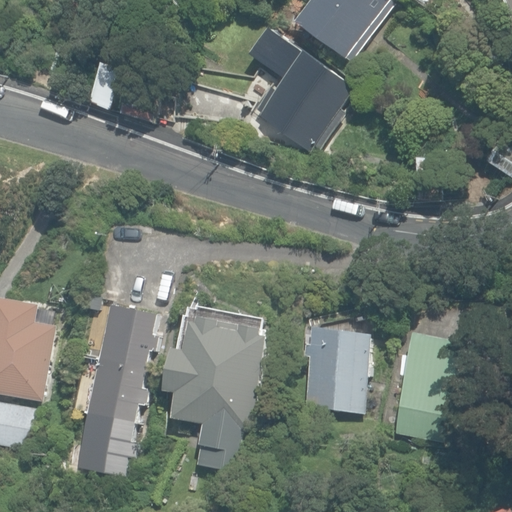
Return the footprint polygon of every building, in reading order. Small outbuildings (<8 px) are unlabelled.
[(318,0),(302,23),(356,62),(400,3),(395,0),(318,0)] [(191,67),(214,70),(230,46),(200,26),(188,46),(198,52),(191,67)] [(270,118),(314,152),(319,148),(323,151),(350,114),(346,110),(361,90),(315,53),(311,57),(276,32),(262,52),(266,56),(262,61),(292,85),(286,93),(281,89),(257,120),(264,125),(270,118)] [(95,102),(115,111),(132,74),(113,65),(95,102)] [(165,90),(155,123),(175,128),(178,118),(186,120),(190,104),(182,102),(188,81),(169,75),(165,90)] [(126,114),(155,123),(165,90),(135,82),(126,114)] [(260,142),(278,144),(284,135),(272,126),(260,142)] [(492,162),(511,175),(511,148),(504,143),(492,162)] [(422,201),(444,202),(446,160),(423,159),(422,201)] [(0,300),(0,392),(48,401),(61,326),(56,325),(59,311),(43,308),(44,305),(1,297),(0,300)] [(114,304),(103,360),(151,369),(155,351),(160,352),(163,338),(157,336),(162,314),(114,304)] [(176,431),(193,434),(195,422),(256,433),(274,337),(268,336),(270,329),(215,320),(208,360),(179,355),(172,392),(183,394),(176,431)] [(308,406),(367,414),(377,335),(319,327),(317,346),(311,345),(310,356),(315,357),(308,406)] [(400,433),(454,444),(474,345),(420,334),(400,433)] [(148,388),(151,369),(103,360),(91,413),(140,423),(144,405),(151,407),(155,389),(148,388)] [(0,405),(0,445),(35,452),(43,408),(1,400),(0,405)] [(136,442),(140,423),(91,413),(80,467),(129,478),(133,458),(139,459),(142,443),(136,442)] [(217,467),(240,471),(247,433),(225,428),(217,467)]
